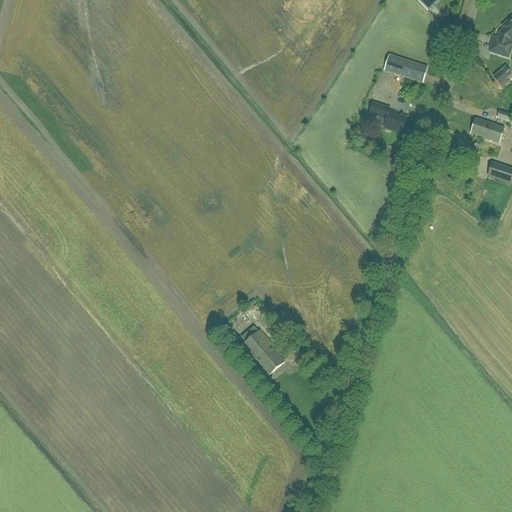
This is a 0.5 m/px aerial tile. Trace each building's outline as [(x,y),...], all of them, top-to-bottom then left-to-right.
[(418,0),(419,0),(428,10),(437,0),(418,0)] [(511,18),(503,27),(505,29),(500,33),(498,40),(494,38),(490,52),(508,58),(511,44),(509,43),(510,40),(511,38),(511,18)] [(423,84),(428,69),(389,57),(384,72),(423,84)] [(494,79),(501,87),(509,80),(506,77),(510,74),(506,69),(494,79)] [(392,131),(401,134),(406,119),(395,116),(395,114),(386,111),(387,109),(373,105),(369,116),(382,120),(380,127),(386,129),(385,131),(391,133),(392,131)] [(499,143),(504,128),(476,119),(471,134),(499,143)] [(511,169),(492,163),(488,176),(511,183),(511,169)] [(229,350),(236,343),(223,327),(216,334),(229,350)] [(268,376),(284,363),(276,353),(277,352),(259,331),(241,347),(258,367),(260,366),(268,376)]
